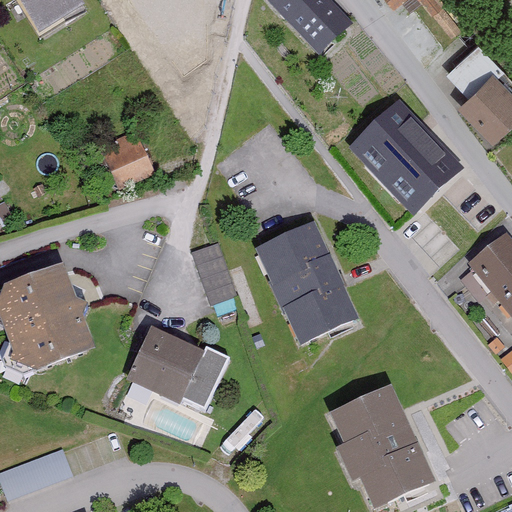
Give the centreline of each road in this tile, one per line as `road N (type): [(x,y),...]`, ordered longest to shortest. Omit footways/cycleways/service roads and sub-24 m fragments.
road 1 (residential): [(0,255),(198,193),(243,0)]
road 2 (residential): [(355,0),(511,201)]
road 3 (residential): [(511,403),(376,226)]
road 4 (residential): [(228,511),(178,478),(136,478),(46,511)]
